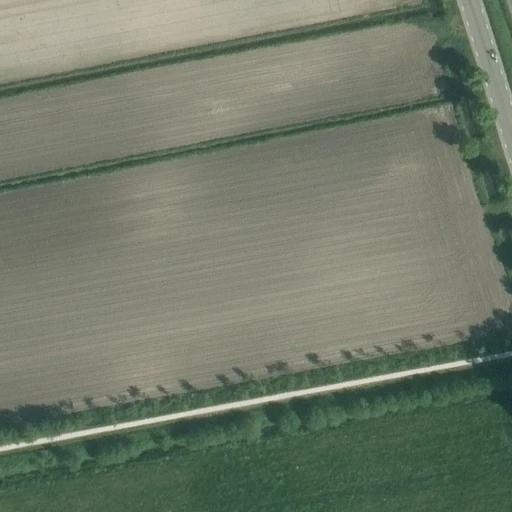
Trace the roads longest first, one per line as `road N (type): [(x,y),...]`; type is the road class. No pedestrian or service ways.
road 1 (unknown): [(511,372),(0,468)]
road 2 (unclassified): [(511,133),(470,0)]
